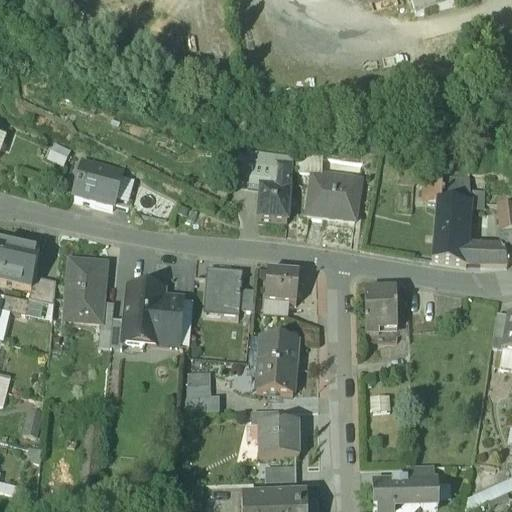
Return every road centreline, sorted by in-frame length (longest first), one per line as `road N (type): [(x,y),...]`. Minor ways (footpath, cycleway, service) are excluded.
road 1 (residential): [(340,260),(173,242),(0,202)]
road 2 (residential): [(341,511),(340,260)]
road 3 (residential): [(511,291),(340,260)]
